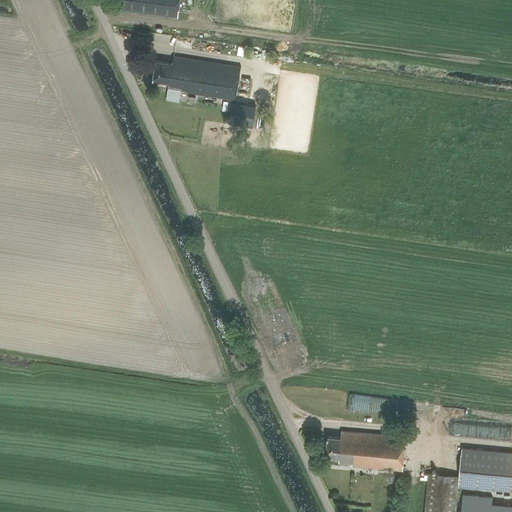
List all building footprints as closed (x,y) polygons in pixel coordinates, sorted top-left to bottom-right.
[(177,17),(179,0),(120,0),(119,10),(177,17)] [(234,101),(240,68),(173,56),(172,62),(155,59),(152,78),(153,79),(153,80),(169,83),(168,85),(181,87),(180,90),(187,91),(187,93),(234,101)] [(229,123),(252,126),(256,106),(232,102),(229,123)] [(352,393),(350,409),(379,413),(382,396),(352,393)] [(401,471),(404,437),(342,431),(341,438),(328,437),(326,456),(339,458),(339,461),(352,463),(352,466),(401,471)] [(511,452),(462,447),(459,476),(428,473),(424,511),(455,511),(458,487),(511,491),(511,452)]
